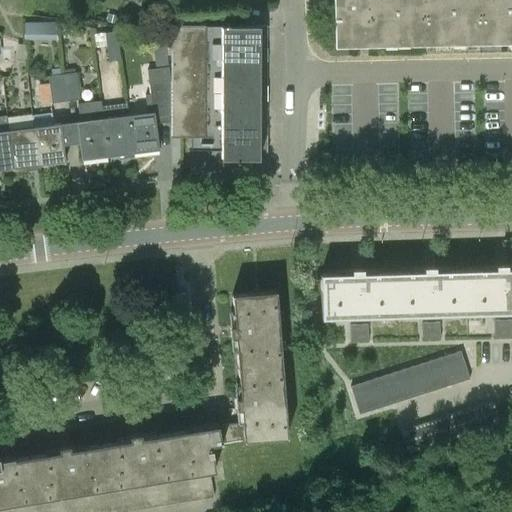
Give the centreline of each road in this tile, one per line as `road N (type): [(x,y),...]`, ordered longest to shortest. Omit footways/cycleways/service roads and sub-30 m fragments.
road 1 (residential): [(194,232),(205,381),(192,394),(0,425)]
road 2 (tertiary): [(292,223),(511,214)]
road 3 (residential): [(293,74),(511,69)]
road 4 (tertiary): [(0,254),(194,232)]
road 5 (residential): [(292,223),(293,74)]
